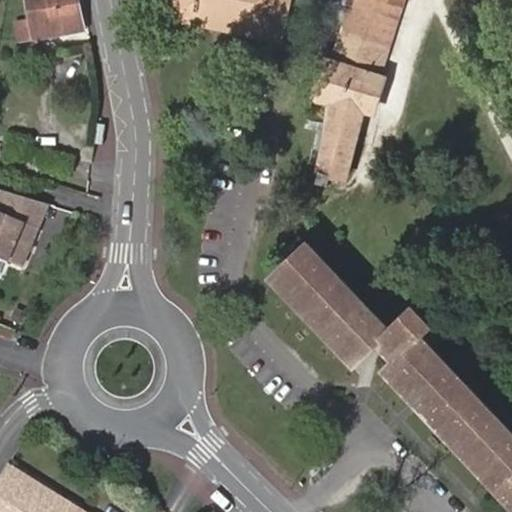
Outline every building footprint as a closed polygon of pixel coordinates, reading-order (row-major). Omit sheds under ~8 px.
[(78,0),(25,0),(29,18),(15,21),(19,43),(85,30),(78,0)] [(202,12),(283,29),(288,0),(172,0),(169,19),(199,25),(202,12)] [(334,59),(323,56),(310,99),(334,107),(319,173),(345,178),(362,110),(374,112),(383,77),(379,76),(388,47),(397,15),(353,1),(344,27),(372,36),(370,41),(343,32),(334,59)] [(280,43),(283,29),(202,12),(199,25),(280,43)] [(344,27),(343,32),(370,41),(372,36),(344,27)] [(72,155),(46,149),(40,173),(67,179),(72,155)] [(40,155),(25,152),(21,167),(37,170),(40,155)] [(0,206),(24,216),(33,196),(3,186),(0,192),(0,206)] [(40,223),(50,201),(33,196),(24,216),(40,223)] [(24,216),(0,206),(0,252),(24,262),(40,223),(24,216)] [(386,333),(391,328),(309,243),(304,248),(386,333)] [(511,511),(511,434),(420,339),(423,337),(433,329),(417,306),(391,328),(386,333),(304,248),(273,277),(357,365),(379,346),(393,362),(385,369),(510,506),(511,504),(511,511)] [(84,511),(8,464),(0,477),(0,511),(84,511)]
